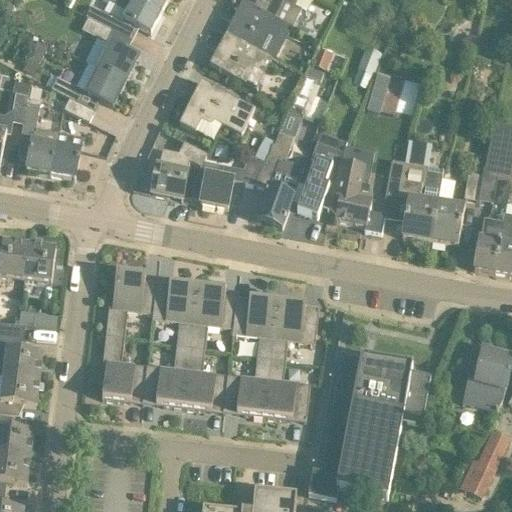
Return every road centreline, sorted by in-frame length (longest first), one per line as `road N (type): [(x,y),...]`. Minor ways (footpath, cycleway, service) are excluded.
road 1 (tertiary): [(511,299),(89,220)]
road 2 (residential): [(89,220),(205,0)]
road 3 (residential): [(60,437),(89,220)]
road 4 (residential): [(172,452),(310,466)]
